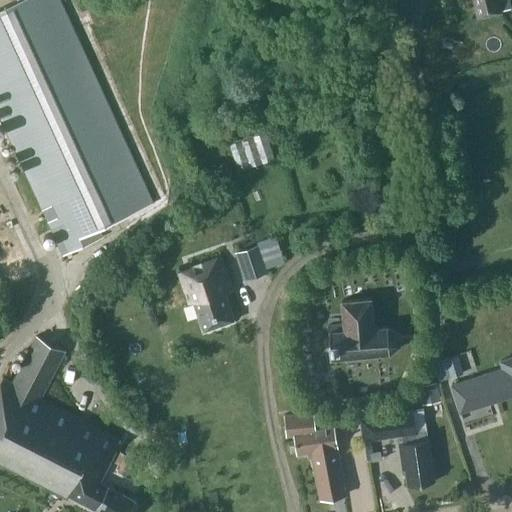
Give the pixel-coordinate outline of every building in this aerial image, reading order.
[(0,115),(64,255),(102,238),(98,229),(150,205),(56,0),(22,0),(0,10),(0,115)] [(472,0),(476,19),(498,14),(497,11),(507,9),(505,0),(472,0)] [(266,125),(230,138),(240,166),(276,153),(266,125)] [(244,281),(268,272),(258,244),(234,253),(244,281)] [(235,323),(225,295),(232,293),(219,259),(192,269),(193,271),(178,276),(190,308),(195,306),(205,334),(235,323)] [(374,329),(371,301),(343,304),(345,326),(328,327),(330,342),(331,352),(331,360),(392,354),(399,345),(399,335),(387,328),(374,329)] [(40,398),(64,351),(36,336),(12,383),(2,378),(0,382),(0,464),(68,500),(70,496),(95,509),(95,510),(99,511),(128,511),(135,500),(99,481),(120,440),(40,398)] [(450,377),(463,373),(456,353),(444,358),(450,377)] [(461,413),(492,404),(491,401),(511,394),(511,358),(500,362),(502,370),(452,386),(461,413)] [(436,382),(418,386),(422,405),(440,401),(436,382)] [(413,409),(402,410),(358,417),(362,442),(400,436),(401,442),(397,443),(401,470),(405,469),(407,485),(435,481),(429,437),(428,437),(426,429),(416,430),(413,409)] [(307,454),(339,449),(334,422),(315,424),(313,411),(283,414),(286,436),(294,436),(296,454),(307,452),(307,454)] [(339,449),(307,454),(308,458),(312,457),(320,500),(347,495),(339,449)] [(380,450),(370,452),(371,461),(381,459),(380,450)] [(132,477),(141,459),(128,452),(119,470),(132,477)]
